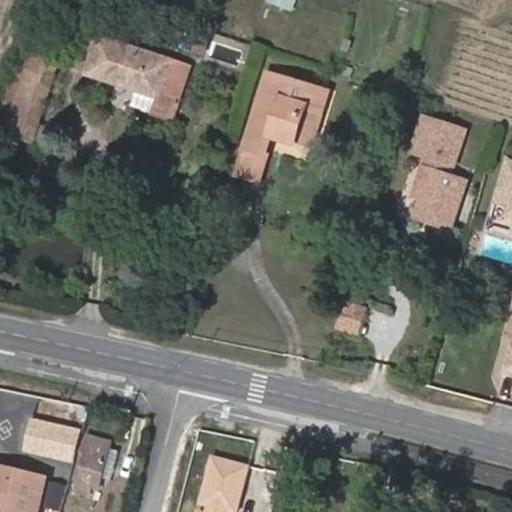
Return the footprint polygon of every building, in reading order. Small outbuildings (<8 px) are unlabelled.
[(164,95),(182,100),(191,73),(174,68),(175,62),(87,33),(74,71),(163,99),(164,95)] [(15,68),(0,115),(0,146),(5,148),(28,72),(15,68)] [(28,72),(5,148),(16,152),(20,139),(35,143),(54,81),(28,72)] [(277,140),(297,146),(310,104),(327,108),(331,92),(269,73),(238,176),(263,184),(277,140)] [(164,95),(163,99),(158,114),(176,120),(182,100),(164,95)] [(310,104),(297,146),(314,150),(327,108),(310,104)] [(429,169),(425,168),(416,196),(424,199),(418,218),(452,229),(467,181),(446,175),(449,163),(454,164),(465,130),(425,118),(414,152),(428,156),(432,157),(429,169)] [(511,159),(509,158),(498,199),(511,202),(511,207),(510,215),(511,216),(511,159)] [(490,229),(511,235),(511,216),(510,215),(511,207),(511,202),(498,199),(490,229)] [(345,301),(341,315),(365,322),(369,308),(345,301)] [(365,322),(341,315),(337,330),(361,336),(365,322)] [(84,431),(37,420),(30,450),(78,460),(84,431)] [(113,446),(92,440),(77,492),(90,496),(93,487),(100,489),(106,470),(116,473),(121,454),(112,451),(113,446)] [(235,511),(246,470),(213,461),(202,504),(209,506),(207,511),(228,511),(232,511),(235,511)] [(39,511),(47,479),(0,468),(0,511),(39,511)] [(62,511),(63,503),(48,502),(47,511),(62,511)]
